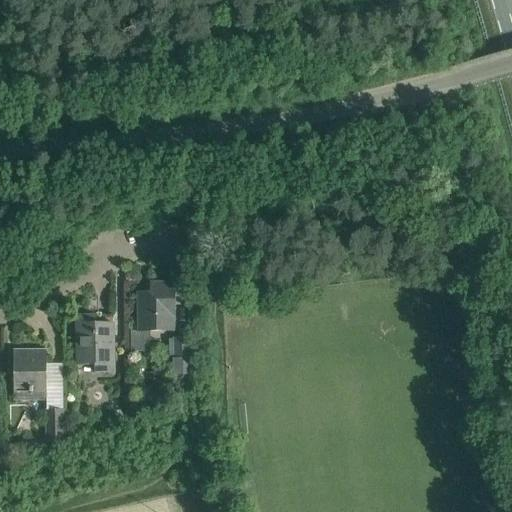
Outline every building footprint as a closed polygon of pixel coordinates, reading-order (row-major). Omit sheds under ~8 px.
[(151,293),(138,294),(139,330),(174,331),(174,283),(151,283),(151,293)] [(96,316),(77,317),(78,365),(94,364),(94,372),(114,372),(113,324),(96,324),(96,316)] [(174,338),(174,388),(194,387),(192,338),(174,338)] [(15,351),(14,351),(14,401),(47,401),(46,350),(45,350),(45,351),(15,352),(15,351)] [(65,410),(47,410),(46,440),(36,440),(36,458),(48,453),(60,447),(60,442),(65,442),(65,410)]
